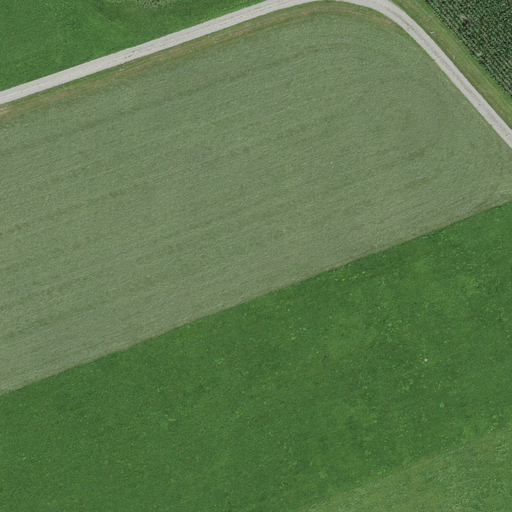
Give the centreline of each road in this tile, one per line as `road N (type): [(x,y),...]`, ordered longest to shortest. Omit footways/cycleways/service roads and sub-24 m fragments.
road 1 (track): [(0,99),(292,0)]
road 2 (track): [(372,0),(416,30),(511,138)]
